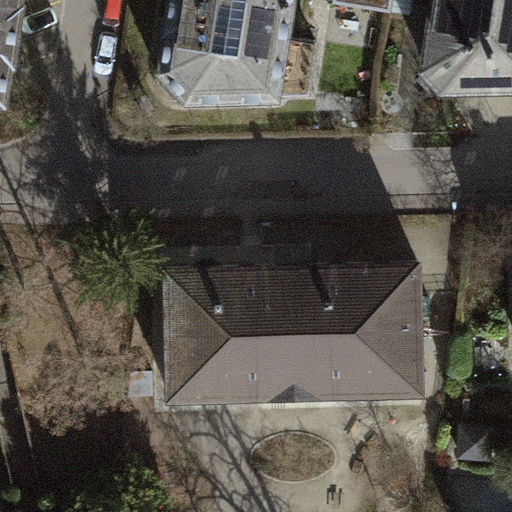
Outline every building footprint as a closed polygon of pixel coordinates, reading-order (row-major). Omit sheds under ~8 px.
[(0,0),(0,100),(5,101),(10,61),(14,60),(22,5),(20,4),(20,0),(0,0)] [(174,0),(163,68),(167,73),(160,79),(177,97),(184,91),(188,95),(310,92),(317,40),(288,35),(293,0),(174,0)] [(340,0),(340,3),(393,11),(394,0),(340,0)] [(511,0),(438,0),(428,74),(446,94),(511,91),(511,0)] [(168,267),(171,395),(420,390),(418,262),(168,267)]
